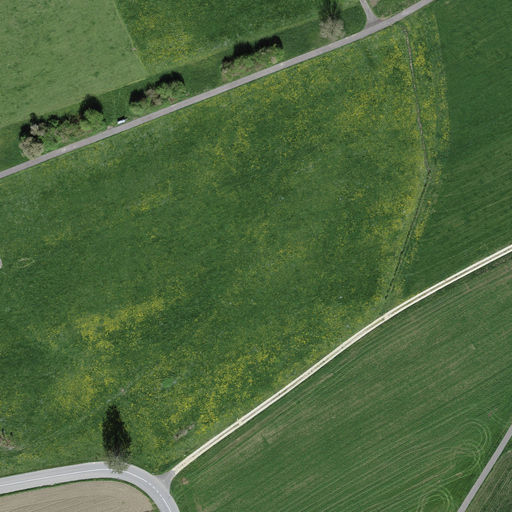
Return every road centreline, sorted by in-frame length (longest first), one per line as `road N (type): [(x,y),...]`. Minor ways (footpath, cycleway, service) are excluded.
road 1 (track): [(0,175),(427,0)]
road 2 (track): [(154,488),(388,317),(511,248)]
road 3 (tertiary): [(0,485),(121,470),(149,483),(170,511)]
